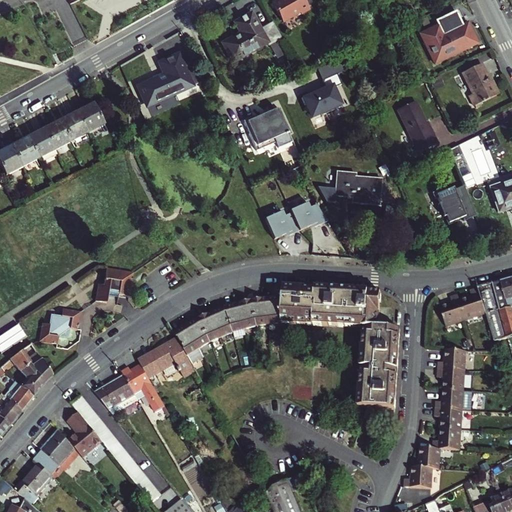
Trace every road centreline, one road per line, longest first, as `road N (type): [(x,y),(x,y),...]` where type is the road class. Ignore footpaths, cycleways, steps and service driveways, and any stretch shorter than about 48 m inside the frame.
road 1 (tertiary): [(417,279),(273,272),(196,293),(83,369),(0,460)]
road 2 (residential): [(0,116),(202,0)]
road 3 (residential): [(390,480),(410,427),(417,279)]
road 4 (residential): [(324,445),(270,421),(259,432),(265,450),(312,445)]
